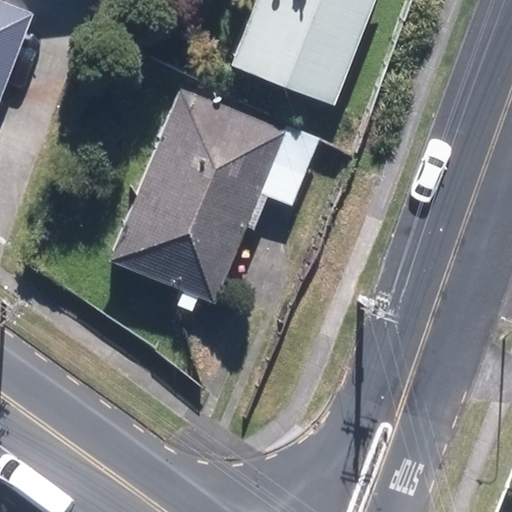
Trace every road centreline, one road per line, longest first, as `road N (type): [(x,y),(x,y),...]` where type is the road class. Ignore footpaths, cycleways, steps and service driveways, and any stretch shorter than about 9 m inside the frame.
road 1 (residential): [(353,511),(511,22)]
road 2 (secondary): [(148,511),(0,403)]
